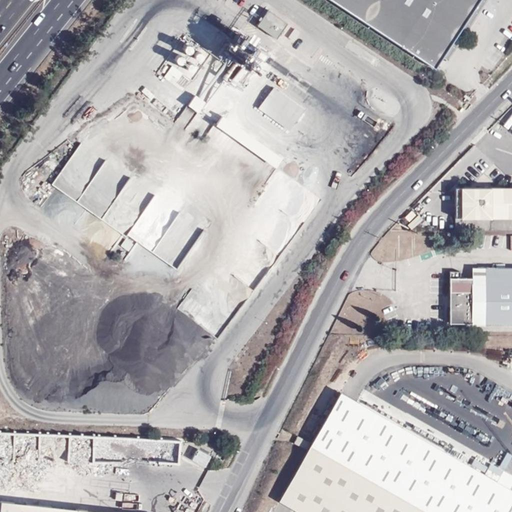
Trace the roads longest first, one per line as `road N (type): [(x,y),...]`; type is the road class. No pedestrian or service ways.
road 1 (tertiary): [(511,82),(369,232),(218,511)]
road 2 (unknown): [(11,184),(37,225),(109,288),(153,291),(214,270)]
